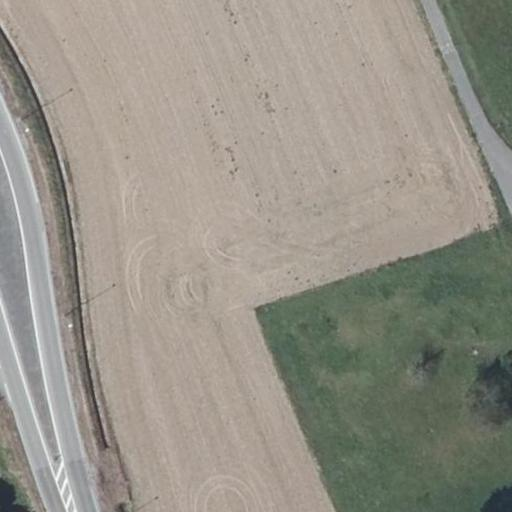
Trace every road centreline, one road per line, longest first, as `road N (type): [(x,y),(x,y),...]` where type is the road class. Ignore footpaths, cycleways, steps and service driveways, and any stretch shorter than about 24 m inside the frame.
road 1 (secondary): [(86,511),(56,387),(33,220),(0,114)]
road 2 (secondary): [(0,335),(56,511)]
